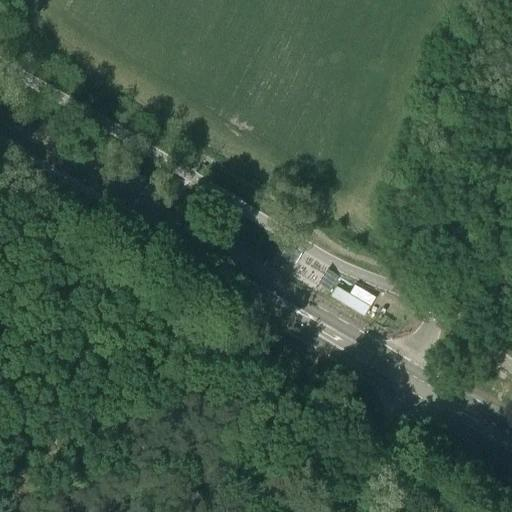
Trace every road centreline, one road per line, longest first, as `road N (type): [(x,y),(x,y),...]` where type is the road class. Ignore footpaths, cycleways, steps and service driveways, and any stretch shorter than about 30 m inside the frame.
road 1 (primary): [(392,389),(0,148)]
road 2 (unclassified): [(392,389),(511,96)]
road 3 (track): [(0,363),(153,243),(196,181)]
road 4 (primary): [(511,451),(392,389)]
road 5 (unclassified): [(343,511),(392,389)]
